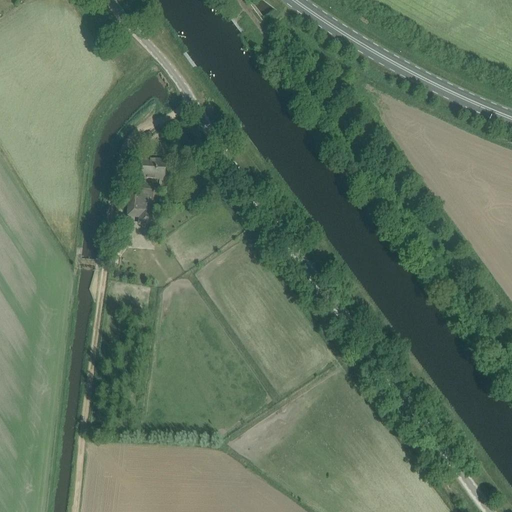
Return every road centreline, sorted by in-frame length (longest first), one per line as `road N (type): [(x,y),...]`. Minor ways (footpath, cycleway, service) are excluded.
road 1 (unclassified): [(495,511),(111,0)]
road 2 (track): [(191,101),(136,136),(123,156),(77,511)]
road 3 (primary): [(511,118),(371,50),(295,0)]
